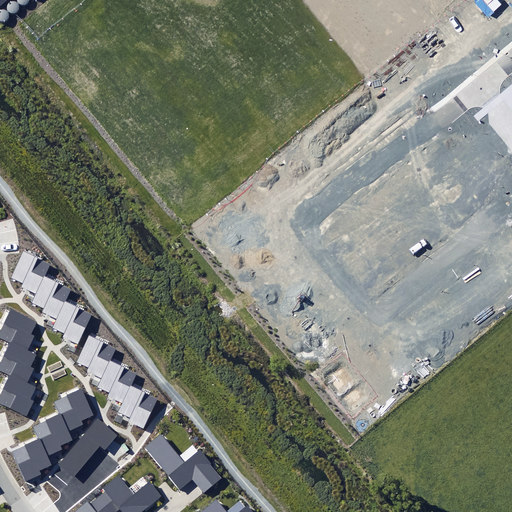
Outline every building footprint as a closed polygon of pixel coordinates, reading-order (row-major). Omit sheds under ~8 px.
[(12,1),(10,2),(8,3),(7,5),(7,7),(7,9),(8,11),(10,12),(12,13),(13,13),(15,12),(17,11),(18,10),(19,8),(19,6),(19,4),(17,3),(16,2),(14,1),(12,1)] [(3,9),(2,10),(0,10),(0,20),(2,21),(4,21),(5,21),(7,20),(8,18),(9,16),(9,14),(8,12),(7,11),(5,10),(3,9)] [(36,295),(45,277),(51,266),(23,252),(10,278),(23,284),(21,287),(23,289),(25,289),(36,295)] [(45,314),(57,320),(66,301),(71,290),(45,277),(36,295),(32,302),(45,309),(43,313),(45,314)] [(93,314),(66,301),(57,320),(52,328),(65,334),(63,339),(66,340),(77,346),(93,314)] [(0,337),(11,343),(27,351),(32,341),(34,336),(30,335),(37,321),(11,309),(10,311),(0,330),(0,337)] [(103,379),(112,361),(117,349),(89,336),(76,361),(89,368),(87,371),(91,373),(103,379)] [(0,364),(0,369),(10,374),(27,383),(34,368),(30,367),(36,355),(27,351),(11,343),(0,364)] [(138,374),(112,361),(103,379),(99,386),(111,392),(109,396),(112,398),(123,403),(132,385),(138,374)] [(27,383),(10,374),(0,395),(0,403),(27,416),(34,401),(30,399),(36,387),(27,383)] [(159,398),(132,385),(123,403),(119,412),(131,418),(129,422),(131,423),(144,429),(159,398)] [(55,401),(60,414),(68,430),(82,424),(81,421),(93,416),(81,389),(55,401)] [(68,430),(60,414),(33,426),(38,437),(39,439),(47,457),(62,450),(61,446),(72,441),(68,430)] [(60,465),(74,477),(99,447),(104,451),(118,435),(98,419),(60,465)] [(193,479),(204,493),(223,478),(200,451),(184,464),(160,435),(145,448),(180,490),(193,479)] [(52,467),(47,457),(39,439),(12,451),(26,482),(42,474),(41,472),(52,467)] [(105,491),(97,497),(109,511),(114,511),(119,509),(121,511),(141,511),(161,496),(148,481),(133,493),(118,475),(103,488),(105,491)] [(109,511),(97,497),(89,504),(87,501),(73,511),(109,511)] [(253,511),(247,505),(238,511),(226,511),(216,499),(200,511),(253,511)]
